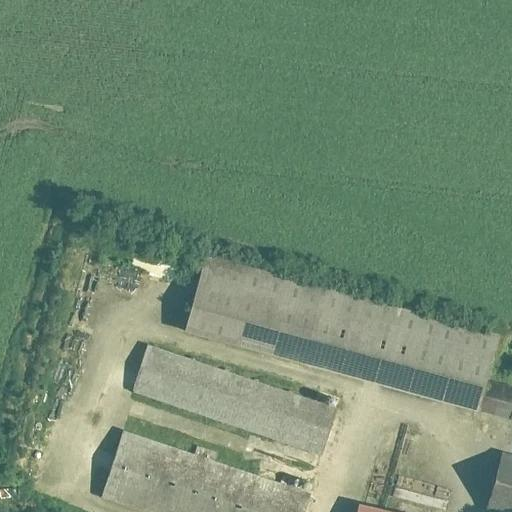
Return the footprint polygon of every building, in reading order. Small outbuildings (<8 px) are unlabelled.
[(201,252),(179,331),(511,422),(511,457),(492,453),(478,510),(485,511),(511,511),(511,388),(477,379),(490,332),(201,252)] [(139,347),(125,395),(315,453),(330,405),(139,347)] [(436,438),(377,422),(359,487),(419,503),(436,438)] [(298,511),(305,491),(116,430),(95,497),(142,511),(298,511)] [(400,511),(353,501),(350,511),(400,511)]
